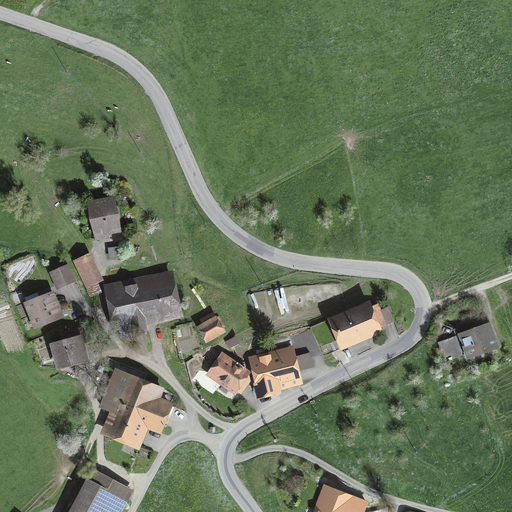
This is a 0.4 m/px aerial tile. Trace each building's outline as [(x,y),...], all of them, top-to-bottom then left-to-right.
[(91,204),(96,234),(117,230),(112,200),(91,204)] [(109,249),(110,258),(124,257),(122,247),(109,249)] [(86,258),(75,263),(86,286),(97,281),(86,258)] [(57,286),(73,279),(67,266),(51,273),(57,286)] [(144,333),(141,320),(177,312),(168,272),(148,276),(150,283),(113,291),(122,337),(144,333)] [(61,316),(52,294),(27,304),(36,326),(61,316)] [(336,328),(342,343),(392,322),(387,310),(381,313),(377,304),(369,308),(367,302),(328,319),(333,329),(336,328)] [(209,336),(220,330),(215,321),(205,327),(209,336)] [(488,327),(462,336),(469,355),(495,346),(488,327)] [(54,346),(60,366),(85,359),(80,339),(85,338),(82,328),(68,332),(70,342),(54,346)] [(439,345),(445,362),(463,355),(457,338),(439,345)] [(294,356),(252,366),(259,396),(301,384),(294,356)] [(224,357),(213,373),(241,393),(250,381),(248,374),(224,357)] [(154,398),(159,387),(118,370),(102,407),(116,413),(108,432),(135,443),(143,425),(160,431),(171,405),(154,398)] [(121,511),(128,500),(88,478),(69,511),(121,511)] [(361,511),(366,501),(329,488),(320,511),(361,511)]
